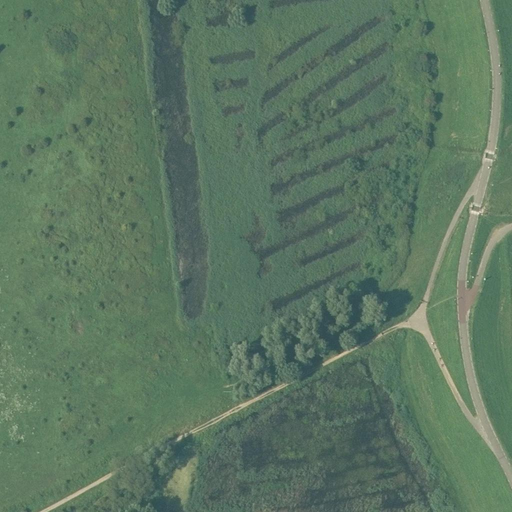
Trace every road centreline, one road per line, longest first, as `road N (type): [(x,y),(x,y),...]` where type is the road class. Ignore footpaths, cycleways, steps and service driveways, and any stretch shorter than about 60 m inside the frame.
road 1 (track): [(35,511),(422,318)]
road 2 (unclassified): [(461,303),(495,130),(484,0)]
road 3 (unclassified): [(511,481),(468,375),(461,303)]
